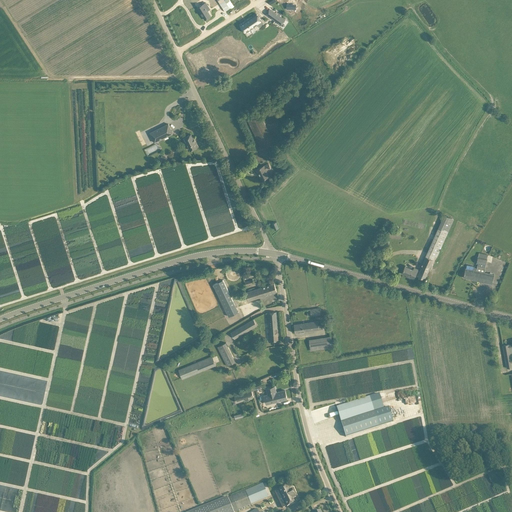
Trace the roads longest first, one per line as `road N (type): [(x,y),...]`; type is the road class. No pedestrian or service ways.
road 1 (tertiary): [(0,319),(196,255),(273,254)]
road 2 (unclassified): [(273,254),(151,0)]
road 3 (unclassified): [(339,511),(304,420),(273,254)]
road 4 (tertiary): [(511,317),(273,254)]
road 5 (track): [(424,293),(460,221),(446,190),(494,101)]
